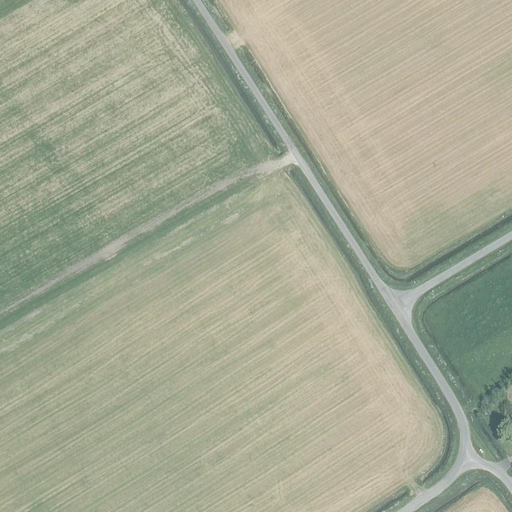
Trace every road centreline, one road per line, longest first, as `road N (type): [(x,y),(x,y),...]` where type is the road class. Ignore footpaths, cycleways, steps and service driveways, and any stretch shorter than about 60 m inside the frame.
road 1 (unclassified): [(393,305),(195,0)]
road 2 (unclassified): [(463,457),(455,406),(393,305)]
road 3 (unclassified): [(393,305),(511,234)]
